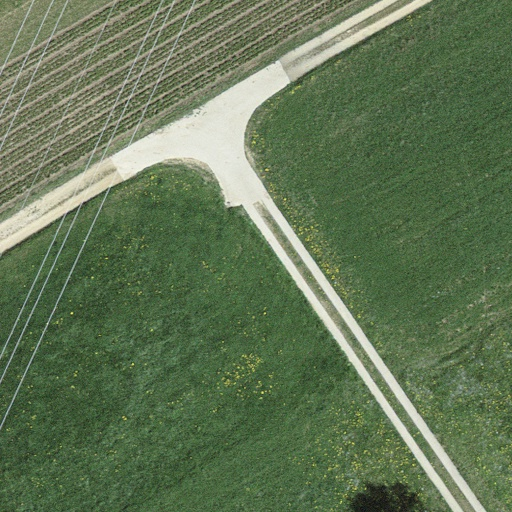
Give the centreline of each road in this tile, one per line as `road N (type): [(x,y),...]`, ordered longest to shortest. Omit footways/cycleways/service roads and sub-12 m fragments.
road 1 (track): [(429,0),(0,246)]
road 2 (track): [(195,132),(456,511)]
